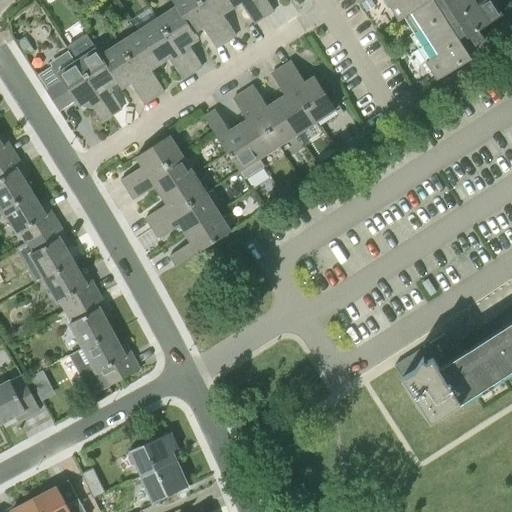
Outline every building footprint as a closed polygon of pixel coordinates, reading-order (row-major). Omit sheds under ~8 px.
[(216,48),(226,42),(197,0),(172,0),(176,6),(179,9),(194,33),(202,27),(216,48)] [(197,0),(226,42),(236,35),(223,14),(231,8),(225,0),(197,0)] [(255,24),(264,17),(253,0),(225,0),(231,8),(240,3),(255,24)] [(253,0),(264,17),(274,11),(267,0),(253,0)] [(358,0),(361,3),(365,0),(387,0),(400,20),(405,17),(424,48),(431,58),(426,61),(438,79),(472,58),(468,51),(485,40),(479,30),(502,15),(492,0),(485,0),(358,0)] [(157,18),(192,73),(202,67),(189,46),(198,40),(194,33),(179,9),(176,6),(157,18)] [(183,79),(192,73),(157,18),(139,30),(161,64),(170,58),(183,79)] [(119,42),(143,79),(155,97),(165,91),(151,70),(161,64),(139,30),(119,42)] [(155,97),(143,79),(119,42),(101,54),(117,82),(121,89),(131,83),(145,104),(155,97)] [(77,61),(112,115),(122,109),(108,88),(117,82),(101,54),(97,48),(77,61)] [(102,122),(112,115),(77,61),(58,74),(62,80),(46,91),(59,111),(76,101),(79,107),(89,101),(102,122)] [(317,122),(336,109),(315,76),(306,82),(292,61),(282,68),(317,122)] [(298,134),(317,122),(282,68),(272,74),(285,95),(277,101),(298,134)] [(279,146),(298,134),(277,101),(268,107),(254,86),(244,92),(279,146)] [(260,158),(279,146),(244,92),(234,99),(247,120),(238,126),(260,158)] [(265,167),(260,158),(238,126),(230,131),(216,110),(205,117),(240,171),(245,179),(265,167)] [(0,167),(17,157),(2,134),(0,135),(0,167)] [(128,189),(143,179),(182,155),(169,135),(138,156),(143,165),(122,179),(128,189)] [(156,185),(162,194),(194,174),(182,155),(143,179),(128,189),(135,199),(156,185)] [(0,206),(3,211),(32,192),(24,179),(29,175),(17,157),(0,167),(0,206)] [(146,217),(153,227),(206,193),(194,174),(162,194),(168,203),(146,217)] [(26,244),(59,224),(45,203),(40,206),(32,192),(3,211),(18,234),(19,233),(26,244)] [(180,224),(186,233),(218,212),(206,193),(153,227),(159,237),(180,224)] [(170,255),(177,266),(231,231),(218,212),(186,233),(192,241),(170,255)] [(44,279),(74,262),(66,248),(71,244),(59,224),(26,244),(32,253),(29,255),(44,279)] [(67,316),(100,295),(87,272),(82,275),(74,262),(44,279),(58,303),(60,302),(67,316)] [(83,348),(113,332),(106,318),(111,315),(100,295),(67,316),(71,322),(69,323),(83,348)] [(511,322),(461,356),(482,389),(511,369),(511,322)] [(93,395),(107,388),(140,370),(126,343),(121,347),(113,332),(83,348),(70,355),(93,395)] [(47,367),(33,373),(42,396),(57,390),(47,367)] [(0,384),(0,422),(1,424),(15,416),(18,421),(41,409),(22,375),(11,381),(10,380),(0,384)] [(142,476),(177,460),(172,451),(179,448),(172,432),(130,451),(142,476)] [(142,476),(154,502),(189,486),(177,460),(142,476)] [(94,498),(105,493),(94,467),(82,473),(94,498)] [(86,511),(69,480),(35,498),(42,511),(86,511)] [(42,511),(35,498),(12,511),(42,511)]
